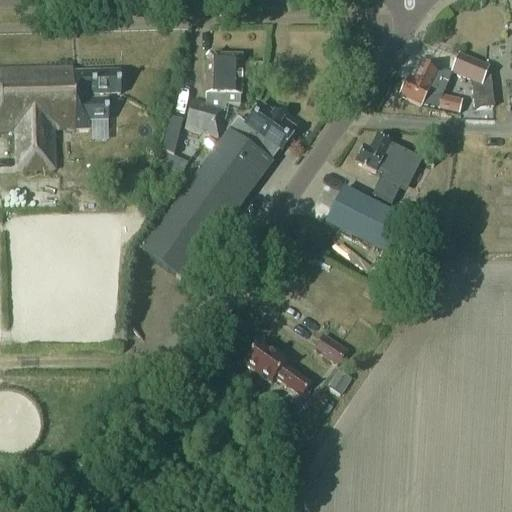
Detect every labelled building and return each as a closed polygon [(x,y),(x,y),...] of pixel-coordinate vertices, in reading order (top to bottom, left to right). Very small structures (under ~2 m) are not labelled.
[(241,58),(211,57),(206,62),(205,106),(191,102),(184,131),(217,140),(226,107),(240,107),(240,96),(241,58)] [(454,77),(470,83),(472,97),(492,95),(489,70),(458,57),(452,73),(455,75),(454,77)] [(399,98),(420,108),(421,106),(458,116),(461,103),(441,98),(450,77),(444,74),(439,77),(420,68),(412,84),(407,81),(399,98)] [(74,74),(74,69),(0,70),(0,133),(15,133),(16,174),(24,173),(54,172),(53,131),(91,130),(90,123),(107,123),(106,97),(119,96),(119,73),(74,74)] [(141,253),(180,281),(229,213),(234,217),(280,152),(281,153),(296,132),(282,122),(283,121),(274,115),(273,115),(260,106),(245,126),(237,120),(190,185),(141,253)] [(363,148),(355,165),(362,168),(385,179),(390,181),(388,184),(404,192),(410,179),(415,180),(424,162),(376,138),(369,151),(363,148)] [(175,158),(169,170),(182,176),(187,164),(175,158)] [(387,187),(381,201),(407,214),(413,199),(387,187)] [(342,190),(325,225),(385,255),(402,220),(342,190)] [(346,354),(322,339),(314,352),(336,367),(346,354)] [(258,344),(243,365),(270,385),(274,380),(301,399),(310,386),(284,367),(288,361),(273,351),(271,354),(258,344)] [(351,380),(341,374),(330,390),(339,397),(351,380)] [(308,406),(319,414),(327,405),(315,396),(308,406)]
